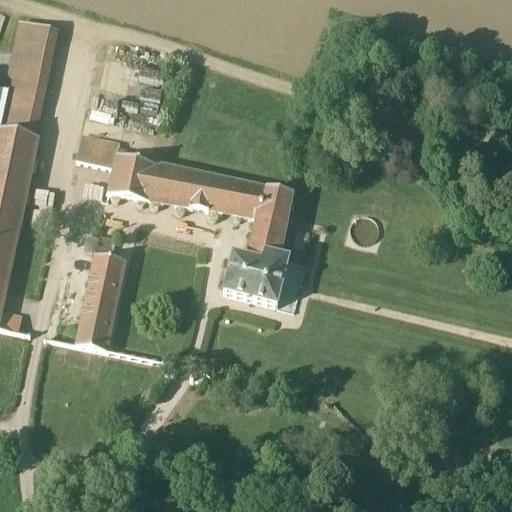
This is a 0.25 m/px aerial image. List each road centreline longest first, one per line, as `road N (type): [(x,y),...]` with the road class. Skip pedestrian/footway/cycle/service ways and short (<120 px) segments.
road 1 (track): [(511,150),(112,39),(88,43),(72,59),(51,154),(66,205)]
road 2 (unclassified): [(90,511),(108,493),(8,437)]
